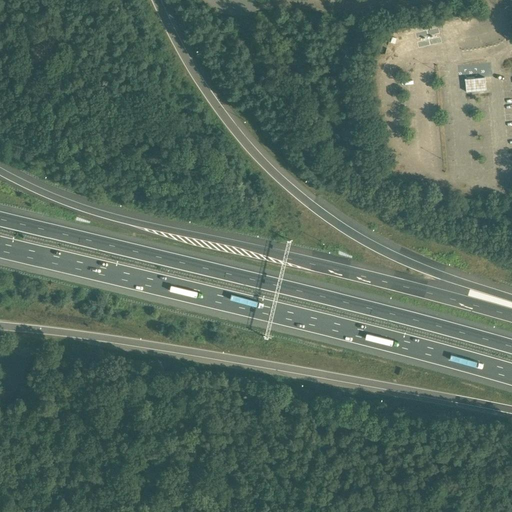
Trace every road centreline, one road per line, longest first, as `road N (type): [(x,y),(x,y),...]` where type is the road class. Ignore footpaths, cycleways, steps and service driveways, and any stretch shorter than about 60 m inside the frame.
road 1 (motorway): [(511,316),(119,219),(0,171)]
road 2 (motorway): [(511,346),(0,218)]
road 3 (motorway): [(0,247),(511,375)]
road 4 (motorway): [(0,326),(511,412)]
road 5 (motorway): [(511,299),(396,254),(298,192),(199,79),(157,0)]
road 6 (unclassified): [(395,0),(229,0)]
